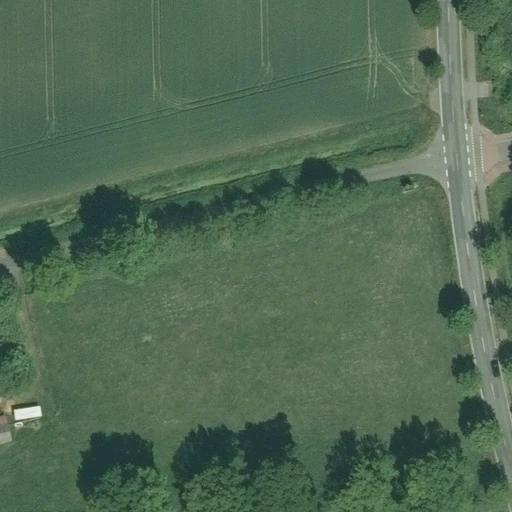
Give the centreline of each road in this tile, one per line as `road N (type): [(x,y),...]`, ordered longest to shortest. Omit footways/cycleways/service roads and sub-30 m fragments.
road 1 (residential): [(455,158),(0,274)]
road 2 (tertiary): [(511,485),(455,158)]
road 3 (tertiary): [(455,158),(448,0)]
